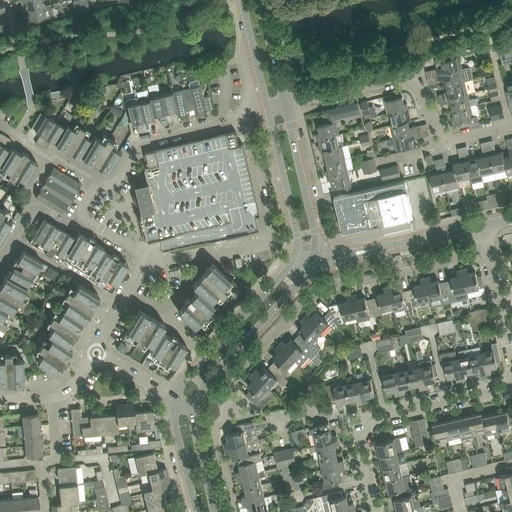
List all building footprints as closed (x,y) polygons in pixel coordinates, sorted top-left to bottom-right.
[(25,3),(26,9),(44,5),(42,0),(20,0),(22,4),(25,3)] [(82,11),(79,0),(74,0),(73,1),(76,13),(82,11)] [(86,0),(79,0),(82,11),(89,10),(86,0)] [(28,15),(25,16),(26,21),(29,20),(30,24),(50,19),(51,19),(54,18),(51,4),(48,4),(44,5),(26,9),(28,15)] [(437,68),(427,71),(428,77),(463,68),(460,56),(445,60),(444,57),(435,59),(437,68)] [(446,78),(448,85),(466,81),(474,79),(471,66),(463,68),(428,77),(430,82),(446,78)] [(190,88),(184,89),(188,106),(190,105),(191,110),(194,109),(194,113),(212,109),(209,96),(203,97),(201,86),(200,86),(199,81),(197,80),(190,81),(189,83),(190,88)] [(439,95),(440,100),(469,93),(466,81),(448,85),(450,92),(439,95)] [(498,86),(489,88),(492,100),(500,98),(498,86)] [(159,89),(148,92),(149,94),(150,97),(150,100),(154,118),(155,118),(154,114),(159,112),(162,124),(167,123),(161,95),(160,95),(159,89)] [(184,89),(172,92),(178,117),(190,114),(189,110),(191,110),(190,105),(188,106),(184,89)] [(172,92),(161,95),(167,123),(173,122),(171,112),(176,111),(177,117),(178,117),(172,92)] [(452,102),(454,109),(477,104),(479,104),(477,98),(470,100),(469,93),(440,100),(441,105),(452,102)] [(149,94),(138,97),(139,102),(145,131),(151,129),(149,119),(154,118),(150,97),(149,94)] [(385,100),(387,113),(408,108),(407,103),(404,103),(403,96),(385,100)] [(137,97),(126,99),(127,105),(131,123),(137,122),(140,132),(145,131),(139,102),(138,97),(137,97)] [(381,97),(368,99),(370,107),(383,105),(381,97)] [(368,100),(361,102),(364,114),(365,118),(372,117),(371,113),(368,100)] [(317,133),(318,139),(336,134),(339,134),(336,121),(361,116),(358,103),(326,110),(329,123),(318,125),(320,133),(317,133)] [(477,104),(454,109),(455,117),(452,118),(455,129),(480,123),(478,115),(480,115),(477,104)] [(502,104),(496,106),(499,119),(505,117),(502,104)] [(110,112),(120,118),(124,111),(114,106),(110,112)] [(499,119),(496,106),(489,107),(492,120),(499,119)] [(390,112),(393,124),(411,120),(408,108),(387,113),(388,113),(390,112)] [(126,111),(117,126),(128,123),(126,111)] [(40,112),(31,128),(36,131),(36,132),(41,134),(37,140),(36,143),(41,146),(55,121),(45,115),(40,112)] [(390,125),(393,137),(428,129),(427,123),(410,127),(408,121),(411,121),(411,120),(393,124),(390,125)] [(51,140),(56,143),(67,125),(65,127),(55,121),(41,146),(46,149),(51,140)] [(82,156),(83,156),(93,140),(92,140),(83,134),(85,130),(79,126),(77,130),(67,125),(56,143),(65,149),(64,151),(70,154),(71,152),(81,158),(82,156)] [(428,129),(393,137),(386,139),(387,146),(395,144),(396,150),(414,146),(412,139),(429,135),(428,129)] [(144,183),(134,186),(134,188),(138,204),(140,213),(140,214),(141,213),(144,227),(143,227),(144,228),(144,227),(147,241),(147,242),(147,241),(148,241),(160,238),(161,238),(162,238),(175,235),(176,235),(175,235),(189,231),(189,232),(190,231),(203,228),(204,228),(207,242),(216,240),(220,239),(227,238),(228,237),(230,237),(234,236),(235,236),(241,234),(248,233),(248,232),(249,232),(254,231),(259,230),(256,216),(259,215),(260,215),(259,214),(256,201),(256,200),(253,187),(253,186),(249,173),(250,173),(250,172),(249,172),(246,159),(246,158),(243,145),(243,144),(242,144),(239,145),(239,144),(236,131),(228,133),(226,134),(226,133),(225,133),(225,134),(212,137),(211,137),(198,140),(197,140),(184,143),(183,143),(183,144),(170,147),(169,147),(159,149),(156,150),(155,150),(148,152),(145,153),(145,154),(148,166),(148,167),(145,168),(145,167),(144,167),(144,168),(145,168),(146,174),(148,181),(147,181),(148,182),(144,183)] [(318,139),(321,151),(342,146),(342,145),(339,146),(336,134),(318,139)] [(83,156),(108,171),(120,150),(110,145),(113,140),(107,137),(104,141),(95,135),(92,140),(93,140),(83,156)] [(0,145),(0,166),(1,167),(8,155),(7,155),(10,150),(6,147),(11,139),(6,136),(0,145)] [(503,152),(502,152),(507,170),(508,175),(511,174),(511,137),(506,139),(510,156),(504,158),(503,152)] [(387,146),(386,139),(379,140),(381,147),(387,146)] [(325,155),(327,162),(345,158),(342,146),(321,151),(322,156),(325,155)] [(8,155),(1,167),(10,172),(8,177),(14,180),(16,176),(26,182),(38,163),(28,157),(29,155),(23,151),(22,153),(12,147),(10,150),(7,155),(8,155)] [(494,151),(489,152),(494,173),(507,170),(502,152),(495,154),(494,151)] [(485,156),(478,158),(482,176),(494,173),(489,152),(484,153),(485,156)] [(470,156),(465,158),(470,178),(471,183),(483,180),(482,176),(478,158),(471,159),(470,156)] [(326,170),(327,175),(348,170),(354,169),(351,157),(345,158),(327,162),(329,170),(326,170)] [(362,160),(363,167),(376,164),(374,157),(368,159),(362,160)] [(461,162),(454,163),(455,169),(458,181),(470,178),(465,158),(460,159),(461,162)] [(376,164),(363,167),(365,173),(377,170),(376,164)] [(398,165),(392,166),(395,178),(401,177),(398,165)] [(392,166),(386,167),(389,179),(395,178),(392,166)] [(53,167),(44,182),(69,197),(78,181),(53,167)] [(389,179),(386,167),(381,169),(383,181),(389,179)] [(447,168),(442,170),(447,190),(459,187),(458,181),(455,169),(454,169),(453,169),(447,171),(447,168)] [(348,170),(327,175),(328,180),(331,180),(333,187),(344,185),(345,190),(352,188),(348,170)] [(447,190),(442,170),(437,171),(437,173),(430,175),(434,193),(447,190)] [(342,232),(410,216),(411,216),(412,216),(412,215),(413,215),(413,214),(413,213),(413,212),(406,180),(334,197),(342,232)] [(69,197),(44,182),(36,197),(60,212),(69,197)] [(502,205),(500,196),(497,197),(496,193),(487,195),(488,199),(490,207),(498,206),(502,205)] [(490,207),(488,199),(481,201),(483,209),(490,207)] [(465,213),(472,211),(470,203),(463,205),(464,206),(465,213)] [(457,215),(465,213),(464,206),(455,209),(457,215)] [(0,240),(12,221),(2,215),(5,211),(0,207),(0,240)] [(120,257),(114,253),(113,255),(104,249),(105,247),(95,242),(96,240),(90,236),(89,238),(79,232),(76,237),(43,218),(29,242),(62,262),(63,259),(88,274),(86,276),(112,292),(128,264),(119,259),(120,257)] [(14,266),(8,275),(27,286),(33,277),(37,280),(41,273),(36,271),(42,261),(23,250),(17,260),(16,259),(12,265),(14,266)] [(198,289),(198,290),(214,304),(211,301),(218,292),(222,296),(227,291),(223,287),(231,279),(213,263),(193,285),(198,289)] [(49,267),(45,274),(54,279),(58,272),(49,267)] [(467,268),(462,269),(468,296),(486,292),(482,275),(477,276),(476,271),(468,273),(467,268)] [(452,281),(446,282),(451,303),(469,299),(468,296),(462,269),(457,270),(459,275),(451,277),(452,281)] [(7,274),(0,285),(0,304),(13,311),(18,303),(22,305),(26,299),(21,296),(27,286),(8,275),(7,274)] [(430,276),(425,277),(430,299),(432,307),(451,303),(446,282),(440,284),(439,280),(431,281),(430,276)] [(415,290),(409,291),(413,306),(419,305),(419,301),(430,299),(425,277),(421,278),(422,284),(414,285),(415,290)] [(69,299),(63,309),(82,320),(84,321),(99,296),(79,283),(73,293),(69,290),(65,297),(69,299)] [(394,285),(389,286),(394,307),(395,311),(405,309),(407,316),(415,315),(413,306),(409,291),(403,292),(402,288),(395,290),(394,285)] [(54,286),(51,291),(60,296),(63,291),(54,286)] [(378,298),(372,300),(376,314),(383,313),(382,310),(394,307),(389,286),(384,287),(385,292),(377,294),(378,298)] [(214,304),(198,290),(190,297),(189,296),(184,301),(186,303),(178,311),(194,326),(202,318),(206,321),(210,316),(207,312),(214,304)] [(357,293),(352,295),(357,315),(358,321),(370,318),(370,316),(376,314),(372,300),(367,301),(366,297),(358,298),(357,293)] [(329,305),(331,309),(339,323),(346,321),(345,318),(357,315),(352,295),(347,296),(348,301),(329,305)] [(0,331),(0,332),(3,328),(6,322),(2,319),(7,310),(12,312),(13,311),(0,304),(0,331)] [(469,312),(471,318),(491,313),(489,307),(469,312)] [(49,334),(53,337),(68,345),(73,336),(75,337),(79,331),(77,330),(82,320),(63,309),(58,318),(54,316),(50,322),(54,324),(49,334)] [(150,349),(151,349),(162,330),(166,325),(140,309),(128,330),(137,336),(135,340),(141,343),(143,339),(153,345),(150,349)] [(308,313),(305,317),(321,332),(329,323),(334,328),(339,323),(331,309),(324,317),(317,311),(312,317),(308,313)] [(471,318),(472,324),(487,320),(486,315),(491,313),(471,318)] [(303,333),(299,337),(316,354),(321,349),(317,345),(318,344),(318,338),(316,337),(321,332),(305,317),(301,321),(305,324),(300,330),(303,333)] [(438,322),(440,328),(455,324),(454,318),(453,318),(447,320),(438,322)] [(487,320),(472,324),(473,330),(489,326),(487,320)] [(455,324),(440,328),(441,334),(456,330),(455,324)] [(406,329),(407,335),(423,331),(421,326),(406,329)] [(162,330),(151,349),(160,355),(157,359),(163,363),(166,358),(176,364),(187,345),(178,340),(179,338),(172,334),(171,336),(162,330)] [(423,331),(407,335),(409,341),(424,337),(423,331)] [(377,339),(378,345),(393,342),(392,336),(377,339)] [(72,348),(68,345),(53,337),(47,346),(43,343),(39,349),(44,352),(38,361),(57,373),(63,363),(65,364),(68,358),(66,357),(72,348)] [(282,341),(279,345),(295,360),(301,365),(309,356),(312,359),(316,354),(299,337),(295,342),(292,339),(286,345),(282,341)] [(393,342),(378,345),(380,351),(395,348),(393,342)] [(484,352),(482,352),(487,374),(491,373),(490,367),(498,366),(497,362),(502,361),(497,342),(492,343),(493,350),(484,352)] [(345,346),(346,352),(362,349),(361,343),(345,346)] [(277,361),(273,365),(285,376),(289,371),(286,369),(295,360),(279,345),(276,349),(279,352),(274,358),(277,361)] [(480,346),(468,348),(473,372),(480,370),(482,375),(487,374),(482,352),(480,346)] [(460,357),(457,358),(462,379),(467,378),(465,373),(473,372),(468,348),(459,350),(460,357)] [(362,349),(346,352),(348,358),(363,355),(362,349)] [(462,379),(457,358),(455,350),(439,354),(443,370),(446,369),(448,377),(456,375),(457,381),(462,379)] [(0,359),(0,383),(24,383),(23,359),(12,359),(12,354),(5,354),(5,359),(0,359)] [(431,359),(419,362),(420,367),(421,366),(426,388),(430,387),(429,382),(437,380),(435,374),(439,374),(436,363),(432,364),(431,359)] [(257,369),(253,373),(269,388),(277,379),(284,385),(289,380),(285,376),(273,365),(269,370),(266,367),(261,372),(257,369)] [(420,367),(408,369),(412,386),(419,384),(421,389),(426,388),(421,366),(420,367)] [(408,369),(396,372),(400,394),(405,393),(404,388),(412,386),(408,369)] [(357,373),(358,381),(363,402),(368,401),(367,396),(375,394),(371,378),(364,379),(362,371),(357,373)] [(400,394),(396,372),(383,375),(387,391),(394,390),(395,395),(400,394)] [(269,388),(253,373),(250,376),(254,380),(248,386),(252,389),(247,393),(259,404),(263,399),(261,397),(266,392),(270,396),(274,391),(269,388)] [(358,381),(346,384),(350,400),(357,398),(358,404),(363,402),(358,381)] [(350,400),(346,384),(334,386),(334,383),(327,385),(331,401),(337,399),(339,408),(343,407),(342,402),(350,400)] [(289,396),(284,401),(290,406),(295,401),(289,396)] [(134,402),(125,403),(127,422),(136,421),(135,420),(145,419),(144,410),(135,411),(134,402)] [(117,413),(108,414),(109,423),(118,422),(118,423),(127,422),(125,403),(116,404),(117,413)] [(91,424),(90,416),(81,417),(80,408),(71,409),(74,436),(83,435),(82,425),(91,424)] [(153,409),(144,410),(145,419),(135,420),(136,421),(137,430),(155,428),(153,409)] [(507,411),(495,414),(499,431),(511,428),(511,431),(511,416),(509,417),(507,411)] [(481,413),(469,415),(473,432),(485,430),(481,413)] [(482,413),(481,413),(485,430),(486,434),(495,432),(496,437),(500,437),(499,431),(495,414),(482,417),(482,413)] [(23,415),(24,426),(42,424),(41,419),(39,419),(39,414),(23,415)] [(108,414),(99,415),(101,433),(119,431),(118,423),(118,422),(109,423),(108,414)] [(99,415),(90,416),(91,424),(82,425),(83,435),(101,433),(99,415)] [(469,415),(457,418),(460,435),(461,439),(474,436),(473,432),(469,415)] [(262,418),(254,420),(256,428),(268,425),(267,419),(262,418)] [(457,418),(444,421),(448,438),(460,435),(457,418)] [(224,442),(225,447),(253,440),(252,434),(244,436),(243,430),(252,428),(250,421),(230,426),(231,432),(227,433),(229,441),(224,442)] [(448,438),(444,421),(432,424),(435,441),(448,438)] [(314,432),(317,444),(338,439),(337,434),(332,435),(329,422),(309,427),(311,433),(314,432)] [(24,426),(25,436),(41,434),(40,429),(42,429),(42,424),(24,426)] [(427,431),(420,433),(423,445),(430,443),(427,431)] [(423,445),(420,433),(414,434),(417,446),(423,445)] [(25,436),(26,446),(43,444),(43,439),(41,439),(41,434),(25,436)] [(376,443),(379,455),(397,451),(403,450),(400,437),(376,443)] [(148,442),(141,443),(142,448),(152,447),(162,446),(161,439),(148,440),(148,442)] [(238,457),(239,463),(259,458),(259,459),(262,458),(257,439),(253,440),(225,447),(226,452),(231,450),(233,458),(238,457)] [(318,450),(320,456),(336,452),(335,445),(339,444),(338,439),(317,444),(309,446),(310,452),(318,450)] [(43,444),(26,446),(27,456),(43,454),(42,449),(44,449),(43,444)] [(293,447),(287,449),(290,464),(297,463),(293,447)] [(287,449),(281,450),(284,466),(287,465),(290,464),(287,449)] [(284,466),(281,450),(275,452),(278,467),(282,466),(284,466)] [(379,455),(382,468),(400,463),(397,451),(379,455)] [(153,452),(135,456),(138,466),(140,474),(149,472),(149,471),(147,462),(156,460),(153,452)] [(320,456),(323,468),(344,463),(343,458),(338,460),(336,452),(320,456)] [(485,452),(478,454),(480,466),(488,464),(485,452)] [(480,466),(478,454),(471,455),(474,467),(480,466)] [(236,471),(237,476),(258,471),(255,460),(259,459),(259,458),(239,463),(241,470),(236,471)] [(461,458),(453,460),(456,472),(463,470),(461,458)] [(156,460),(147,462),(149,471),(149,472),(151,480),(169,476),(166,467),(158,469),(156,460)] [(456,472),(453,460),(447,461),(449,473),(456,472)] [(344,463),(323,468),(326,481),(323,482),(324,488),(339,484),(338,478),(342,477),(341,469),(345,468),(344,463)] [(382,468),(385,480),(403,475),(400,463),(382,468)] [(500,475),(503,488),(511,485),(511,465),(505,468),(507,473),(500,475)] [(58,468),(60,486),(78,484),(76,466),(58,468)] [(16,471),(10,471),(11,481),(16,481),(17,484),(24,483),(22,470),(16,471)] [(243,480),(245,487),(261,483),(260,477),(266,476),(264,470),(258,471),(237,476),(238,481),(243,480)] [(11,481),(10,471),(3,472),(4,482),(11,481)] [(296,473),(290,475),(294,490),(299,489),(296,473)] [(403,475),(385,480),(389,492),(410,487),(412,484),(409,474),(403,475)] [(294,490),(290,475),(284,476),(288,492),(294,490)] [(430,478),(425,479),(427,485),(431,484),(431,485),(443,482),(441,475),(430,478)] [(151,480),(153,489),(153,488),(156,498),(164,496),(162,487),(171,485),(169,476),(151,480)] [(105,486),(103,478),(98,480),(93,481),(95,488),(105,486)] [(465,483),(467,491),(476,489),(474,481),(465,483)] [(443,482),(431,485),(433,491),(436,491),(444,489),(443,482)] [(242,496),(243,501),(264,496),(261,483),(245,487),(247,495),(242,496)] [(60,486),(61,495),(70,494),(71,503),(77,503),(80,502),(78,484),(60,486)] [(502,501),(511,498),(511,485),(503,488),(506,500),(502,501)] [(144,491),(148,509),(166,504),(164,496),(156,498),(153,488),(153,489),(144,491)] [(97,498),(96,499),(98,509),(103,509),(111,508),(110,507),(106,491),(96,493),(97,498)] [(129,491),(119,493),(122,504),(127,503),(132,502),(129,491)] [(321,496),(325,511),(332,511),(355,507),(354,502),(349,503),(347,495),(343,496),(341,491),(321,496)] [(437,495),(439,502),(451,499),(449,492),(437,495)] [(53,505),(53,511),(71,511),(72,511),(78,511),(77,503),(71,503),(70,494),(61,495),(61,504),(53,505)] [(394,499),(397,511),(415,507),(421,506),(419,500),(416,498),(415,494),(394,499)] [(465,497),(467,504),(479,501),(477,494),(465,497)] [(264,496),(243,501),(244,506),(249,505),(250,511),(251,511),(255,511),(271,511),(271,509),(274,508),(271,495),(265,497),(264,496)] [(39,511),(38,496),(25,497),(26,511),(39,511)] [(26,511),(25,497),(13,498),(14,511),(26,511)] [(14,511),(13,498),(0,500),(1,511),(14,511)] [(511,498),(502,501),(504,511),(508,511),(511,511),(511,498)] [(451,499),(439,502),(441,508),(453,505),(451,499)] [(122,504),(117,506),(118,511),(129,511),(127,503),(122,504)]
